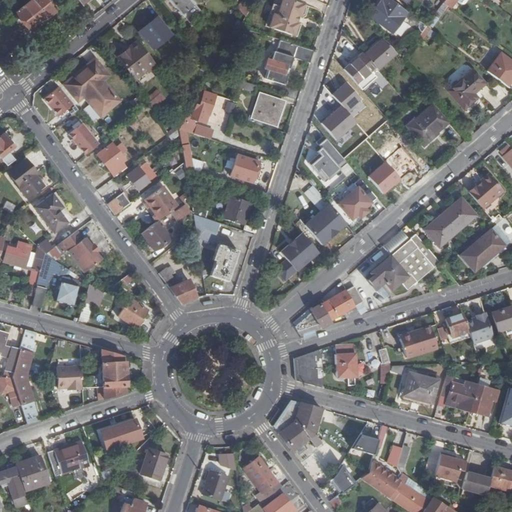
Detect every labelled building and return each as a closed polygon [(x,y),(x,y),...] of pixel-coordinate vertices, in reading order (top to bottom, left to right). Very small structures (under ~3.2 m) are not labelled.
[(30,32),(54,13),(44,0),(30,0),(15,13),(30,32)] [(198,9),(189,0),(168,0),(184,20),(198,9)] [(287,0),(281,0),(279,7),(276,17),(272,15),(272,16),(268,28),(293,36),(297,25),(294,24),(296,17),(299,18),(303,15),(305,9),(303,5),(287,0)] [(408,14),(389,0),(382,0),(370,17),(393,34),(408,14)] [(446,0),(437,0),(429,11),(434,15),(443,4),(446,0)] [(446,0),(443,4),(446,7),(451,10),(458,0),(446,0)] [(443,4),(434,15),(427,25),(432,28),(437,22),(436,21),(446,7),(443,4)] [(276,17),(279,7),(272,5),(269,15),(272,16),(272,15),(276,17)] [(138,33),(152,51),(171,35),(156,18),(138,33)] [(426,27),(417,39),(421,41),(426,34),(429,29),(426,27)] [(437,36),(429,29),(426,34),(434,40),(437,36)] [(136,42),(134,39),(127,45),(129,48),(136,42)] [(383,40),(364,57),(377,72),(396,55),(383,40)] [(279,42),(312,53),(313,51),(279,41),(279,42)] [(136,42),(129,48),(128,49),(129,50),(118,59),(134,79),(144,71),(146,73),(149,70),(155,66),(136,42)] [(292,58),(309,64),(312,53),(279,42),(275,53),(273,52),(271,56),(265,63),(264,65),(263,69),(267,70),(264,79),(283,86),(287,74),(284,73),(286,69),(289,70),(292,58)] [(129,50),(128,49),(117,58),(118,59),(129,50)] [(208,54),(201,59),(211,71),(216,63),(208,54)] [(362,55),(343,71),(345,73),(361,91),(379,75),(377,72),(364,57),(362,55)] [(486,72),(506,87),(511,80),(511,63),(500,55),(486,72)] [(101,116),(118,102),(103,83),(110,76),(94,58),(77,73),(78,74),(65,85),(78,101),(84,96),(101,116)] [(463,110),(477,98),(473,94),(484,84),(472,71),(447,91),(463,110)] [(351,100),(354,98),(361,92),(344,73),(334,82),(351,100)] [(255,86),(240,81),(237,89),(252,94),(255,86)] [(42,100),(58,118),(74,104),(58,86),(42,100)] [(326,106),(337,91),(331,86),(319,100),(326,106)] [(146,99),(148,102),(153,98),(157,104),(163,99),(157,91),(146,99)] [(214,96),(203,92),(201,99),(199,99),(199,101),(200,101),(199,106),(195,105),(191,117),(189,116),(185,122),(183,121),(178,130),(179,130),(193,134),(196,126),(193,124),(194,121),(205,124),(214,96)] [(361,92),(354,98),(366,111),(372,105),(361,92)] [(251,123),(260,125),(261,122),(274,126),(282,102),(260,95),(257,105),(255,104),(252,112),(254,113),(252,119),(251,123)] [(153,98),(148,102),(149,103),(150,105),(152,108),(157,104),(153,98)] [(423,146),(449,124),(432,105),(407,127),(423,146)] [(349,129),(357,138),(358,137),(370,152),(369,152),(371,154),(381,146),(375,138),(388,126),(378,115),(377,115),(374,111),(361,122),(358,120),(349,129)] [(130,117),(126,121),(131,127),(136,123),(130,117)] [(80,121),(66,134),(86,155),(100,143),(80,121)] [(0,158),(13,147),(3,134),(0,136),(0,158)] [(358,137),(357,138),(369,152),(370,152),(358,137)] [(323,151),(308,163),(328,189),(341,179),(339,176),(343,173),(339,168),(346,163),(326,138),(318,145),(323,151)] [(96,155),(114,178),(126,169),(121,163),(124,160),(120,155),(125,150),(123,147),(121,148),(119,145),(115,149),(111,143),(96,155)] [(185,168),(192,171),(188,144),(181,145),(184,162),(185,168)] [(504,158),(511,151),(511,150),(511,149),(502,157),(504,158)] [(257,165),(257,163),(236,156),(229,177),(250,184),(251,182),(256,183),(262,167),(257,165)] [(26,160),(8,173),(27,198),(42,187),(34,175),(36,173),(26,160)] [(202,169),(202,160),(193,160),(194,170),(202,169)] [(179,173),(185,168),(184,162),(176,169),(179,173)] [(126,176),(137,191),(149,182),(148,182),(155,177),(145,163),(138,168),(137,168),(126,176)] [(176,169),(169,174),(172,177),(179,173),(176,169)] [(475,186),(468,192),(482,209),(502,191),(490,177),(477,188),(475,186)] [(137,191),(140,196),(152,187),(149,182),(137,191)] [(362,182),(336,203),(352,222),(378,201),(362,182)] [(303,226),(322,248),(347,225),(312,187),(306,193),(321,210),(303,226)] [(144,200),(158,220),(169,212),(172,209),(173,209),(165,199),(162,200),(156,192),(144,200)] [(122,193),(106,205),(114,215),(130,204),(122,193)] [(70,220),(52,195),(34,208),(53,233),(70,220)] [(243,225),(250,205),(229,198),(223,218),(243,225)] [(461,199),(442,214),(457,232),(476,216),(461,199)] [(172,209),(169,212),(176,221),(189,211),(184,204),(174,212),(172,209)] [(191,207),(193,215),(204,219),(206,212),(191,207)] [(457,232),(442,214),(423,230),(438,247),(457,232)] [(193,215),(195,230),(197,238),(212,244),(219,224),(204,219),(193,215)] [(156,221),(140,233),(152,249),(159,244),(161,247),(170,240),(156,221)] [(483,264),(510,241),(496,225),(460,255),(473,270),(482,263),(483,264)] [(82,239),(76,231),(51,249),(44,254),(54,261),(68,250),(79,265),(93,254),(82,240),(82,239)] [(400,231),(381,247),(389,257),(409,240),(400,231)] [(301,234),(279,253),(286,260),(274,270),(284,282),(318,253),(301,234)] [(409,240),(389,257),(390,257),(370,274),(373,277),(368,281),(372,286),(377,282),(378,283),(382,281),(385,285),(390,291),(401,282),(407,290),(439,263),(415,235),(409,240)] [(45,239),(35,246),(37,247),(44,254),(51,249),(45,239)] [(40,270),(44,254),(37,247),(35,253),(29,252),(31,246),(17,242),(15,250),(6,248),(2,262),(30,270),(27,285),(36,287),(36,286),(38,274),(40,270)] [(227,282),(237,252),(217,245),(212,260),(214,261),(209,276),(227,282)] [(54,261),(44,254),(40,270),(36,286),(45,289),(48,281),(51,275),(55,262),(54,261)] [(61,266),(55,262),(51,275),(58,277),(61,266)] [(165,268),(158,274),(180,304),(186,301),(195,297),(188,281),(178,285),(171,275),(174,273),(170,267),(166,269),(165,268)] [(55,301),(71,305),(76,288),(77,281),(61,277),(55,301)] [(377,282),(372,286),(376,291),(385,285),(382,281),(378,283),(377,282)] [(91,304),(95,290),(87,284),(83,302),(91,304)] [(36,287),(27,285),(24,288),(22,295),(33,298),(36,287)] [(45,289),(36,286),(36,287),(33,298),(31,305),(40,308),(45,289)] [(355,286),(346,291),(351,300),(360,295),(355,286)] [(346,291),(346,290),(321,305),(320,305),(309,312),(294,324),(298,331),(319,324),(321,328),(331,323),(330,320),(343,313),(346,311),(350,318),(360,315),(359,313),(355,308),(351,300),(346,291)] [(117,316),(135,328),(146,311),(129,299),(117,316)] [(90,320),(89,304),(80,304),(81,321),(90,320)] [(511,307),(511,304),(491,311),(497,330),(511,324),(511,307)] [(475,317),(465,321),(470,336),(471,341),(492,334),(484,310),(474,314),(475,317)] [(445,320),(447,326),(451,336),(447,337),(449,343),(470,336),(465,321),(462,314),(445,320)] [(447,326),(438,330),(441,340),(447,337),(451,336),(447,326)] [(414,356),(437,349),(430,328),(416,332),(417,335),(401,340),(406,356),(414,354),(414,356)] [(32,343),(35,333),(24,330),(19,350),(13,371),(11,377),(15,390),(20,405),(26,425),(39,421),(33,401),(27,380),(26,374),(34,343),(32,343)] [(415,330),(400,335),(401,337),(401,340),(417,335),(416,332),(415,330)] [(65,349),(67,342),(57,339),(56,346),(65,349)] [(337,378),(348,378),(355,378),(356,377),(355,345),(336,346),(337,378)] [(13,371),(19,350),(10,348),(6,363),(12,364),(11,370),(13,371)] [(322,389),(319,350),(293,359),(295,381),(322,389)] [(123,376),(122,357),(100,351),(102,387),(97,387),(98,401),(125,392),(124,387),(125,387),(125,376),(123,376)] [(390,375),(390,360),(382,360),(382,375),(390,375)] [(70,389),(82,388),(80,366),(54,368),(56,387),(66,387),(70,387),(70,389)] [(405,366),(393,366),(391,371),(403,374),(405,366)] [(447,375),(441,394),(448,396),(447,399),(460,403),(459,408),(470,411),(478,385),(467,381),(465,386),(449,382),(451,376),(447,375)] [(401,400),(430,408),(438,382),(419,376),(419,379),(408,376),(401,400)] [(20,405),(15,390),(11,377),(0,377),(0,392),(1,395),(8,392),(12,407),(20,405)] [(498,391),(478,385),(470,411),(487,416),(491,401),(495,402),(498,391)] [(460,403),(447,399),(446,404),(459,408),(460,403)] [(316,434),(323,409),(291,401),(273,426),(293,451),(310,438),(317,446),(322,443),(316,434)] [(499,419),(511,422),(511,410),(510,410),(502,408),(499,419)] [(140,439),(134,421),(100,432),(105,450),(140,439)] [(382,444),(387,427),(382,426),(377,443),(382,444)] [(47,453),(55,477),(80,469),(79,466),(88,464),(80,442),(47,453)] [(410,447),(403,445),(398,462),(405,464),(410,447)] [(166,456),(148,450),(140,474),(158,481),(164,463),(166,456)] [(437,452),(431,474),(452,480),(455,469),(460,471),(463,461),(451,458),(445,457),(446,454),(437,452)] [(235,467),(234,453),(218,454),(219,468),(235,467)] [(15,465),(24,493),(32,490),(31,486),(47,481),(39,457),(15,465)] [(259,495),(263,500),(280,487),(258,458),(243,469),(261,493),(259,495)] [(400,481),(398,480),(372,462),(369,473),(393,490),(400,481)] [(393,490),(397,493),(417,507),(423,498),(403,484),(407,478),(401,474),(405,464),(398,462),(397,467),(401,475),(398,480),(400,481),(393,490)] [(14,508),(27,504),(24,493),(15,465),(14,463),(7,465),(7,466),(6,467),(7,470),(0,472),(0,484),(2,483),(3,486),(7,485),(14,508)] [(158,481),(160,482),(166,464),(164,463),(158,481)] [(511,471),(494,466),(490,479),(488,486),(511,492),(511,471)] [(341,493),(355,481),(343,467),(329,479),(341,493)] [(227,477),(209,471),(202,494),(220,500),(227,477)] [(462,489),(486,495),(488,486),(490,479),(466,472),(462,489)] [(360,479),(392,501),(397,493),(393,490),(369,473),(360,479)] [(425,495),(422,488),(407,478),(403,484),(423,498),(425,495)] [(392,501),(408,511),(423,511),(429,503),(423,498),(417,507),(397,493),(392,501)] [(293,511),(295,511),(282,494),(262,509),(264,511),(293,511)] [(329,503),(334,509),(340,505),(335,498),(329,503)] [(429,503),(423,511),(450,511),(445,509),(446,508),(432,499),(429,503)] [(120,511),(143,511),(146,505),(132,500),(130,507),(123,505),(120,511)]
